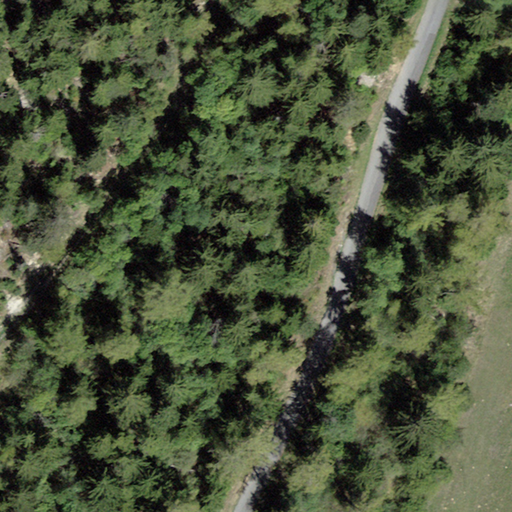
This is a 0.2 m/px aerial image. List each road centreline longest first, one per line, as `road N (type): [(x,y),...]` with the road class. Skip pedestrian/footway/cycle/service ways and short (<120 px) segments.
road 1 (unclassified): [(243,511),(328,334),(439,0)]
road 2 (track): [(0,334),(135,170),(196,70),(225,0)]
